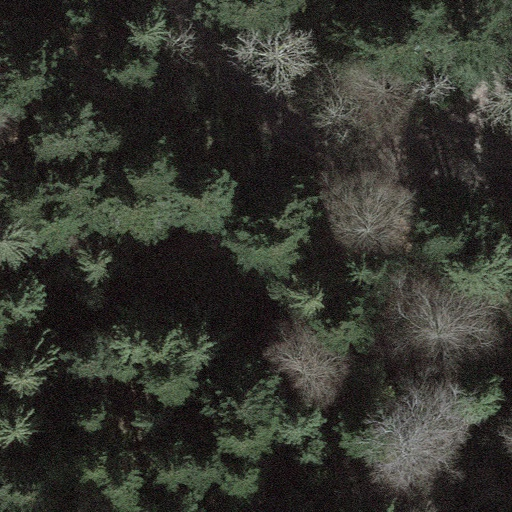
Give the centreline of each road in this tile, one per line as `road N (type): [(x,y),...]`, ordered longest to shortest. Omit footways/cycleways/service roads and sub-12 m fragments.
road 1 (track): [(187,0),(267,97),(332,137),(413,171),(499,165),(511,157)]
road 2 (track): [(511,60),(495,90),(413,171)]
